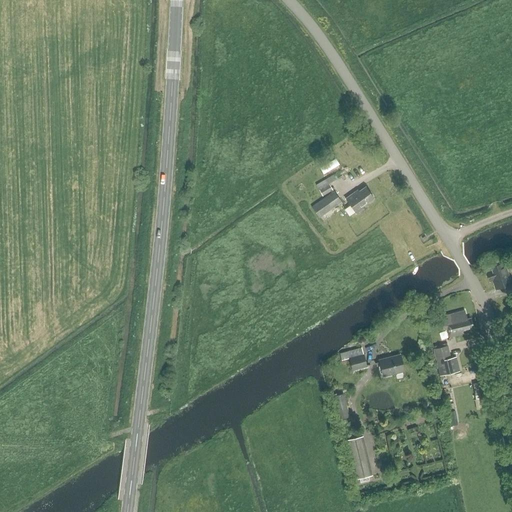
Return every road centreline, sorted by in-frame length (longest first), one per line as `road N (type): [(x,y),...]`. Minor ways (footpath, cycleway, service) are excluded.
road 1 (primary): [(127,511),(167,164),(175,0)]
road 2 (unclassified): [(511,426),(487,319),(466,272),(290,0)]
